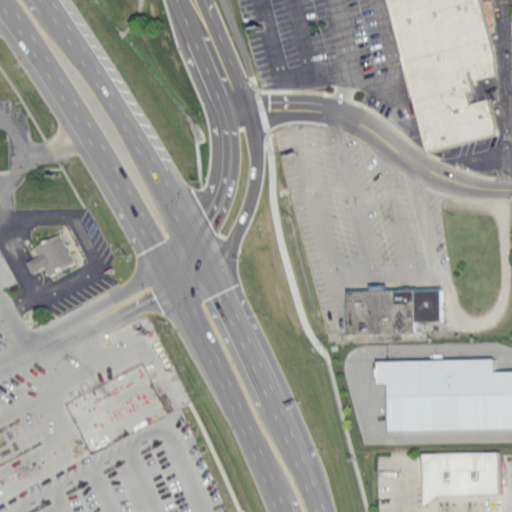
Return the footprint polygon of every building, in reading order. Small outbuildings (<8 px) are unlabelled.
[(389,0),(480,0),(500,73),(475,83),(479,101),(492,97),(501,135),(429,152),(389,0)] [(29,261),(39,255),(35,246),(61,232),(81,264),(52,279),(46,267),(35,272),(29,261)] [(349,287),(351,333),(422,334),(422,320),(446,320),(445,286),(349,287)] [(384,429),(511,426),(511,368),(491,369),(490,355),(371,358),(372,381),(384,381),(384,429)] [(419,451),(420,495),(499,493),(498,449),(419,451)]
